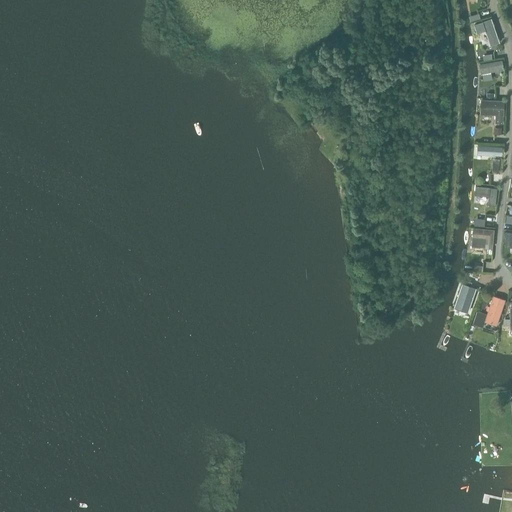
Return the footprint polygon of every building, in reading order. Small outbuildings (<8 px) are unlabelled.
[(470,16),(471,22),(481,19),(480,13),(470,16)] [(501,43),(492,19),(476,25),(479,33),(487,31),(492,46),(501,43)] [(502,73),(502,71),(505,70),(503,61),(480,65),(482,75),(496,72),(497,74),(502,73)] [(505,116),(506,101),(482,100),(481,115),(497,116),(496,124),(504,124),(505,116)] [(477,145),(477,154),(502,156),(502,147),(477,145)] [(498,196),(499,192),(498,187),(478,185),(477,189),(477,194),(478,194),(478,198),(492,200),(492,203),(496,203),(497,196),(498,196)] [(495,231),(474,229),(473,239),(473,247),(485,248),(486,245),(490,247),(494,246),(495,231)] [(472,285),(473,281),(465,278),(464,282),(463,282),(455,306),(470,311),(478,287),(472,285)] [(498,324),(507,298),(495,294),(488,313),(478,309),(474,323),(484,326),(486,320),(498,324)] [(485,309),(488,300),(482,297),(479,306),(485,309)]
